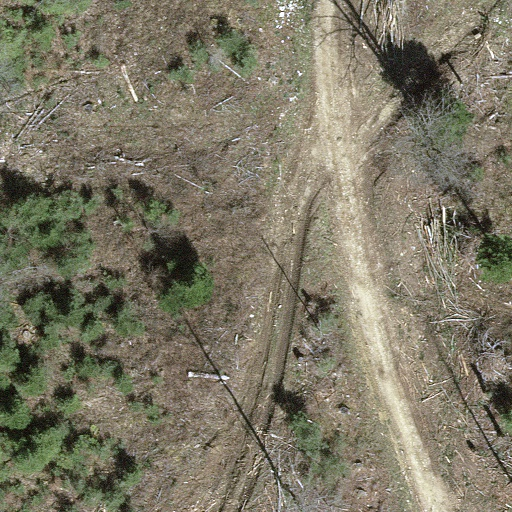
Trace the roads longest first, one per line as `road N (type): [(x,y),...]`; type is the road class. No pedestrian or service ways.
road 1 (track): [(327,0),(330,173),(358,297),(449,511)]
road 2 (track): [(331,89),(445,0)]
